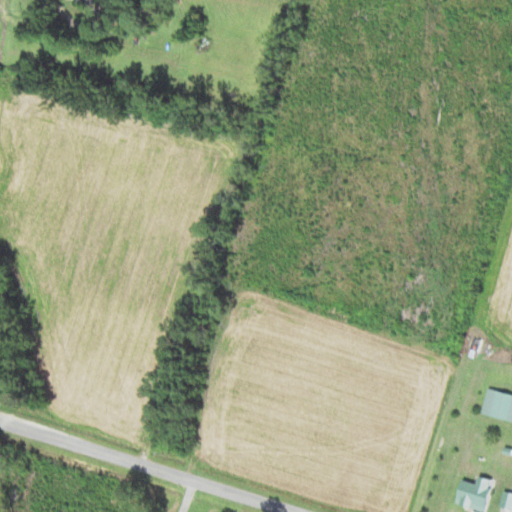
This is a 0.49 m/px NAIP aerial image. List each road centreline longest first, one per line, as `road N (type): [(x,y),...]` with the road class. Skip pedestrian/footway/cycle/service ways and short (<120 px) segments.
road 1 (residential): [(6,394),(1,79),(10,0)]
road 2 (residential): [(340,511),(6,394)]
